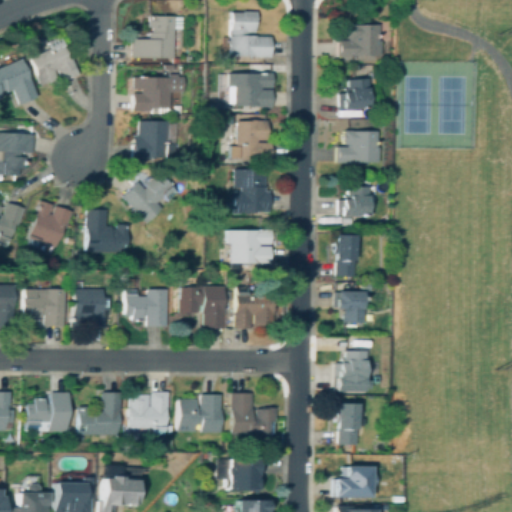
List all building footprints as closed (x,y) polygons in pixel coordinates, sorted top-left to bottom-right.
[(254,11),(254,25),(252,25),(253,32),(246,32),(246,35),(253,35),(253,36),(268,37),(268,57),(251,56),(226,56),(226,30),(228,17),(228,12),(240,12),(240,11),(254,11)] [(182,17),(182,29),(173,29),(173,57),(130,57),(130,39),(147,39),(147,32),(150,32),(150,27),(145,27),(145,15),(152,15),(152,16),(173,16),(182,17)] [(376,24),(376,40),(379,40),(379,42),(381,42),(381,47),(380,47),(380,55),(347,55),(335,56),(334,40),(346,40),(346,38),(341,38),(340,35),(340,27),(341,27),(341,24),(376,24)] [(55,38),(58,44),(59,43),(65,58),(69,57),(76,74),(60,82),(54,69),(51,70),(54,77),(52,79),(52,80),(47,82),(47,81),(37,85),(34,75),(26,57),(47,48),(44,42),(55,38)] [(0,60),(7,58),(8,61),(17,58),(26,79),(27,79),(35,96),(16,105),(10,90),(4,92),(2,89),(0,90),(0,64),(2,64),(0,60)] [(230,73),(257,73),(269,72),(269,87),(258,87),(258,89),(269,89),(269,107),(256,107),(256,106),(229,106),(229,103),(225,103),(225,74),(230,73)] [(182,76),(182,91),(169,91),(169,107),(167,107),(167,112),(149,112),(149,110),(130,110),(130,92),(139,92),(139,88),(130,88),(130,76),(182,76)] [(366,100),(366,107),(336,108),(335,93),(339,93),(340,91),(342,91),(342,88),(345,88),(344,79),(366,78),(367,88),(366,92),(368,94),(368,98),(366,100)] [(265,120),(265,129),(266,129),(266,134),(264,134),(264,140),(255,140),(254,142),(269,142),(268,160),(252,160),(252,159),(234,158),(226,158),(227,146),(233,146),(233,121),(243,121),(243,119),(255,119),(265,120)] [(166,121),(165,145),(171,145),(171,156),(164,156),(149,157),(149,159),(136,159),(130,160),(130,135),(134,135),(135,120),(166,121)] [(375,131),(375,147),(378,147),(378,161),(346,161),(347,163),(333,163),(333,146),(345,146),(345,144),(341,144),(339,141),(340,130),(375,131)] [(0,132),(30,134),(29,153),(17,152),(17,156),(23,157),(22,168),(17,168),(16,175),(0,174),(0,132)] [(262,169),(262,191),(267,191),(267,212),(260,211),(252,211),(252,213),(239,212),(230,213),(230,191),(237,191),(237,187),(230,187),(230,181),(231,170),(236,169),(262,169)] [(157,173),(170,186),(175,192),(167,200),(162,196),(155,203),(160,208),(145,223),(119,196),(134,181),(141,189),(144,186),(140,182),(148,174),(152,178),(157,173)] [(365,186),(365,197),(365,201),(367,202),(367,207),(365,209),(365,215),(334,215),(334,200),(338,200),(338,198),(341,198),(341,195),(344,195),(344,186),(365,186)] [(46,213),(49,214),(52,205),(69,211),(62,229),(60,228),(53,247),(37,241),(35,247),(23,243),(25,237),(34,211),(32,210),(36,200),(49,205),(46,213)] [(0,215),(4,202),(21,208),(15,225),(12,224),(7,239),(4,246),(0,244),(0,215)] [(109,229),(114,229),(114,224),(126,224),(125,252),(83,252),(83,209),(103,209),(103,226),(109,226),(109,229)] [(268,229),(267,244),(257,244),(257,246),(268,246),(267,264),(255,263),(227,262),(227,242),(223,242),(223,231),(228,231),(228,230),(268,229)] [(352,237),(352,248),(359,249),(359,257),(352,257),(352,276),(333,276),(332,260),(332,253),(330,253),(330,240),(332,240),(332,234),(352,235),(352,237)] [(71,245),(64,243),(66,237),(73,238),(71,245)] [(369,282),(368,290),(361,289),(361,282),(369,282)] [(0,284),(9,284),(8,308),(10,308),(10,327),(0,327),(0,284)] [(219,286),(219,310),(221,310),(220,328),(199,328),(200,313),(198,313),(198,305),(195,305),(195,312),(188,312),(188,313),(175,313),(175,299),(176,299),(176,287),(181,286),(194,285),(219,286)] [(61,289),(61,326),(40,326),(40,315),(36,315),(36,321),(25,321),(25,315),(18,315),(19,289),(30,289),(30,295),(33,295),(33,287),(40,287),(40,288),(61,289)] [(271,302),(270,324),(262,324),(261,326),(250,326),(250,314),(248,314),(248,328),(230,328),(230,312),(231,293),(233,293),(232,287),(244,287),(244,292),(269,292),(269,302),(271,302)] [(105,297),(105,309),(102,309),(102,327),(84,327),(84,318),(81,318),(81,327),(67,327),(68,318),(69,318),(68,313),(68,288),(99,288),(99,297),(105,297)] [(164,289),(164,326),(143,326),(143,315),(140,315),(140,321),(128,321),(128,315),(121,315),(121,294),(122,290),(134,290),(134,294),(134,296),(143,296),(143,289),(164,289)] [(360,291),(360,307),(362,307),(361,322),(340,322),(341,308),(333,308),(333,307),(331,307),(331,292),(334,292),(334,290),(360,291)] [(362,351),(362,390),(330,390),(330,361),(340,361),(340,350),(362,351)] [(0,391),(6,391),(7,410),(10,410),(10,422),(4,422),(4,430),(0,430),(0,391)] [(166,391),(166,409),(165,426),(164,428),(167,428),(167,433),(152,434),(152,428),(127,428),(126,418),(126,394),(146,394),(146,406),(148,406),(148,391),(166,391)] [(65,392),(65,431),(46,431),(46,423),(36,423),(36,429),(23,429),(23,403),(30,403),(30,398),(42,398),(42,404),(46,404),(46,392),(65,392)] [(118,392),(118,410),(117,410),(117,434),(75,434),(74,413),(74,406),(87,406),(87,411),(91,411),(91,408),(98,408),(98,392),(118,392)] [(249,415),(252,416),(252,409),(259,409),(259,407),(273,407),(273,422),(271,422),(271,443),(263,443),(263,434),(254,434),(254,435),(228,435),(227,409),(227,392),(248,392),(247,407),(249,407),(249,415)] [(217,394),(217,408),(218,432),(198,432),(198,423),(194,423),(194,431),(187,431),(187,429),(175,429),(175,398),(193,398),(194,407),(197,407),(197,394),(217,394)] [(354,403),(354,444),(334,444),(335,428),(333,428),(333,422),(331,422),(331,409),(333,409),(333,403),(354,403)] [(256,459),(255,489),(224,488),(224,474),(222,473),(223,467),(224,466),(225,458),(239,458),(256,459)] [(341,465),(367,466),(367,474),(373,474),(373,485),(367,485),(367,497),(328,496),(329,478),(337,478),(337,466),(341,466),(341,465)] [(118,475),(118,478),(134,479),(132,504),(111,503),(110,511),(94,511),(94,500),(97,500),(98,477),(106,477),(106,475),(118,475)] [(88,476),(88,511),(64,511),(61,511),(52,511),(50,511),(50,481),(78,481),(78,476),(88,476)] [(36,486),(36,492),(44,492),(44,511),(5,511),(5,506),(13,506),(13,491),(23,491),(23,486),(27,483),(33,483),(36,486)] [(265,500),(264,511),(231,511),(231,507),(233,507),(234,499),(265,500)]
